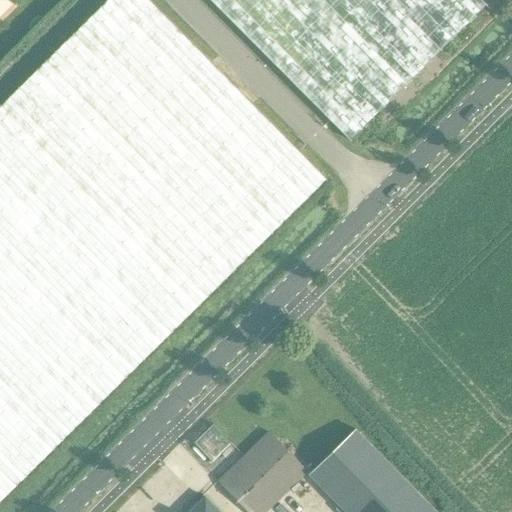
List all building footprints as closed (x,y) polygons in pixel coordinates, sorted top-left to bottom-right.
[(108,0),(0,107),(0,502),(327,179),(150,0),(108,0)] [(211,0),(350,140),(487,4),(482,0),(211,0)] [(436,511),(355,429),(310,473),(348,511),(436,511)] [(219,481),(249,511),(265,511),(307,471),(268,433),(219,481)] [(219,511),(206,498),(191,511),(219,511)]
